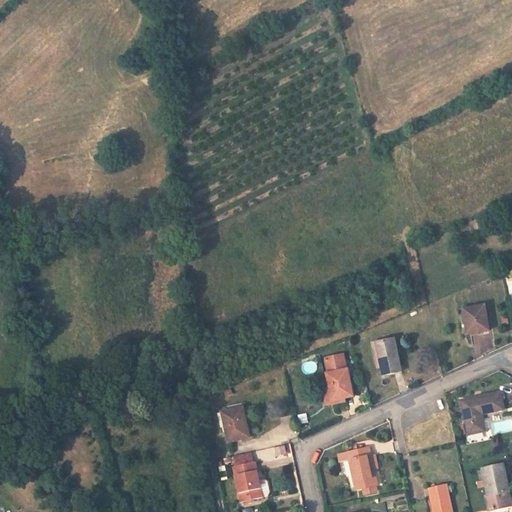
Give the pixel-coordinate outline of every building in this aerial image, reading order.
[(469,332),(491,328),(486,305),(465,309),(469,332)] [(382,374),(399,372),(394,339),(377,341),(382,374)] [(346,396),(354,395),(350,370),(346,371),(343,355),(325,358),(330,384),(321,386),(324,405),(347,401),(346,396)] [(482,412),(505,407),(502,392),(463,400),(470,434),(486,430),(482,412)] [(229,441),(249,437),(243,407),(223,411),(229,441)] [(234,457),(236,466),(254,462),(252,453),(234,457)] [(355,495),(376,491),(370,454),(348,458),(355,495)] [(236,466),(234,466),(242,501),(263,497),(262,496),(268,495),(270,492),(268,481),(265,479),(259,481),(255,462),(254,462),(236,466)] [(489,511),(511,506),(511,502),(509,491),(511,490),(508,474),(511,473),(511,463),(485,470),(491,495),(486,496),(489,511)] [(435,511),(453,511),(448,485),(431,489),(435,511)]
